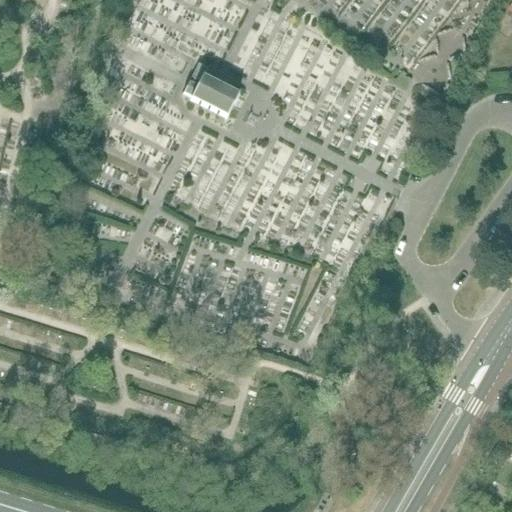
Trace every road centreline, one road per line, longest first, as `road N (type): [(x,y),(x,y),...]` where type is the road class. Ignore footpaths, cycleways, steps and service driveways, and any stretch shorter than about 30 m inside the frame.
road 1 (tertiary): [(492,337),(389,511)]
road 2 (tertiary): [(412,511),(507,347)]
